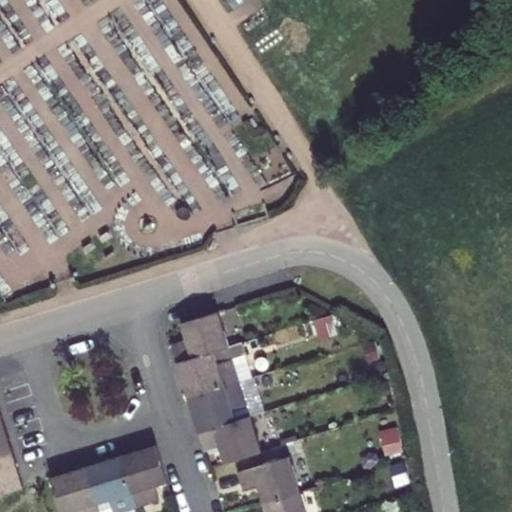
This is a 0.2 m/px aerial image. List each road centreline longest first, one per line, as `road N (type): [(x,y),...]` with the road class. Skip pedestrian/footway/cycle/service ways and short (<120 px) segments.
road 1 (tertiary): [(445,511),(411,344),(400,316),(359,267),(329,253),(291,252),(138,299)]
road 2 (residential): [(27,332),(63,448),(173,413)]
